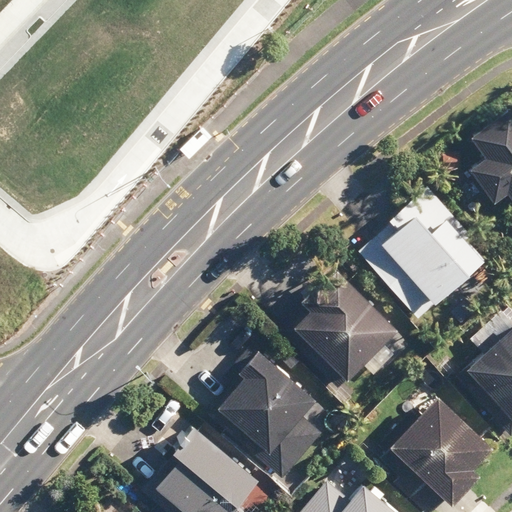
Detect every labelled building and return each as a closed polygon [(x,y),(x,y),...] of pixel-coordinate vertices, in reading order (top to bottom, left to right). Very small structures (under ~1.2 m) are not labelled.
[(511,111),(511,110),(471,139),(486,159),(470,171),(494,204),(506,196),(511,203),(511,111)] [(212,137),(203,128),(180,150),(189,159),(212,137)] [(487,252),(428,179),(359,234),(418,306),(487,252)] [(398,325),(334,256),(283,303),(347,371),(398,325)] [(511,315),(500,305),(449,361),(511,416),(511,315)] [(321,391),(249,338),(207,395),(278,448),(321,391)] [(486,437),(422,380),(372,436),(435,493),(486,437)] [(237,511),(264,477),(190,423),(145,482),(184,511),(237,511)] [(408,511),(346,456),(296,511),(295,511),(408,511)] [(124,511),(113,502),(104,511),(124,511)]
